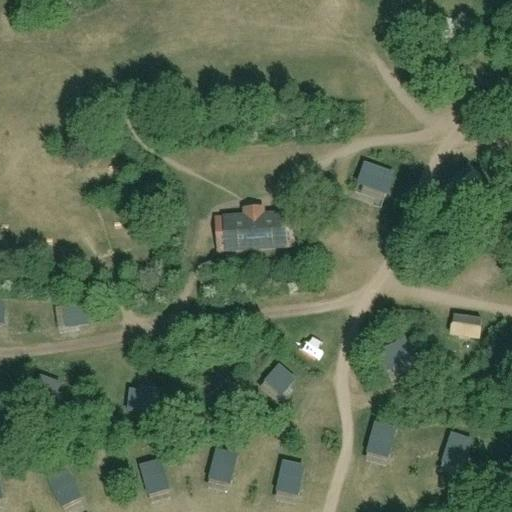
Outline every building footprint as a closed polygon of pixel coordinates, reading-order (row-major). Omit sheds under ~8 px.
[(191,89),(197,109),(209,105),(204,86),(191,89)] [(392,176),(364,166),(357,185),(385,196),(392,176)] [(111,173),(86,175),(88,193),(112,191),(111,173)] [(216,256),(224,255),(287,251),(296,250),(292,213),(285,213),(285,214),(266,216),(265,208),(241,209),(241,216),(223,218),(223,217),(215,219),(216,256)] [(87,304),(67,298),(62,318),(82,323),(87,304)] [(10,300),(0,300),(0,321),(10,321),(10,300)] [(405,345),(377,357),(385,376),(413,364),(405,345)] [(54,388),(35,381),(28,400),(47,407),(54,388)] [(88,385),(68,383),(66,403),(86,405),(88,385)] [(170,402),(150,397),(145,417),(165,422),(170,402)] [(484,446),(495,420),(477,412),(465,438),(484,446)] [(394,447),(406,421),(387,413),(375,439),(394,447)] [(429,458),(452,457),(451,435),(428,436),(429,458)] [(228,485),(230,456),(210,455),(208,483),(228,485)] [(162,485),(155,457),(135,462),(142,490),(162,485)] [(310,486),(302,459),(282,465),(290,492),(310,486)] [(186,464),(188,492),(203,491),(202,463),(186,464)] [(72,499),(65,471),(45,476),(52,504),(72,499)]
